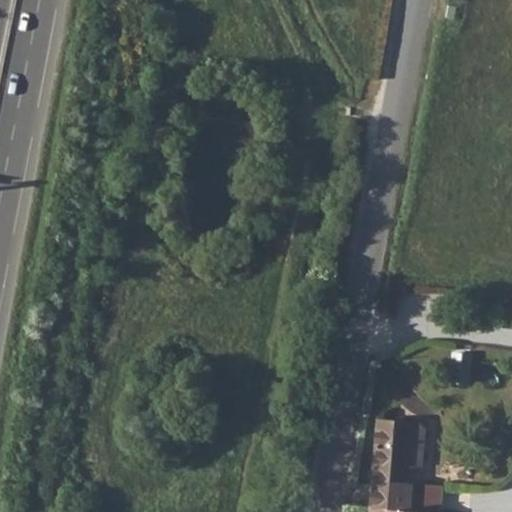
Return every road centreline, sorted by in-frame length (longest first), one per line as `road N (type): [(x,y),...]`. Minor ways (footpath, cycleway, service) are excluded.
road 1 (unclassified): [(420,0),(325,511)]
road 2 (primary): [(0,159),(32,0)]
